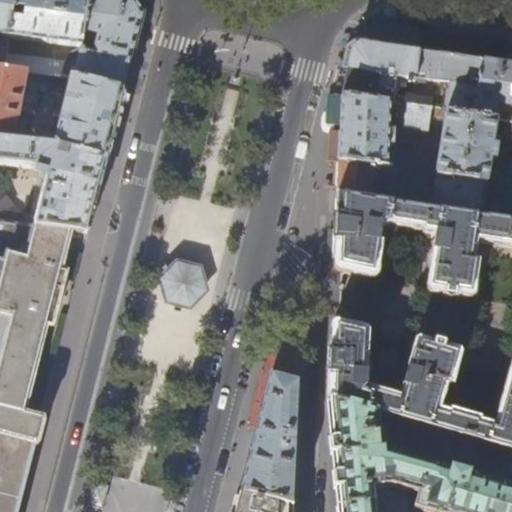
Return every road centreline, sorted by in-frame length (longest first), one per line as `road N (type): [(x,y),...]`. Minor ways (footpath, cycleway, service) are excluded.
road 1 (primary): [(191,0),(173,42),(52,511)]
road 2 (residential): [(304,511),(316,297),(304,278),(254,262)]
road 3 (primary): [(190,511),(254,262)]
road 4 (primary): [(254,262),(312,19)]
road 5 (primary): [(199,0),(255,26),(312,19)]
